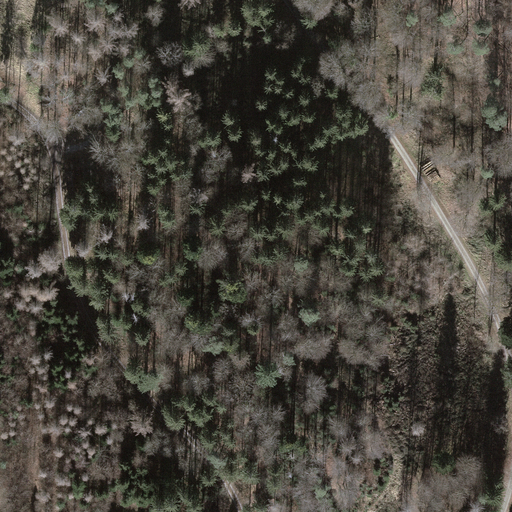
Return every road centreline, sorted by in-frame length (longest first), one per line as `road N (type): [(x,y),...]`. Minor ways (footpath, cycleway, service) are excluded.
road 1 (track): [(238,511),(182,429),(83,319),(64,258),(52,151),(35,118),(0,91)]
road 2 (track): [(511,393),(500,328),(475,274),(412,164),(289,0)]
road 3 (track): [(379,511),(394,478),(389,435),(266,267),(208,222)]
road 4 (track): [(336,0),(385,127)]
